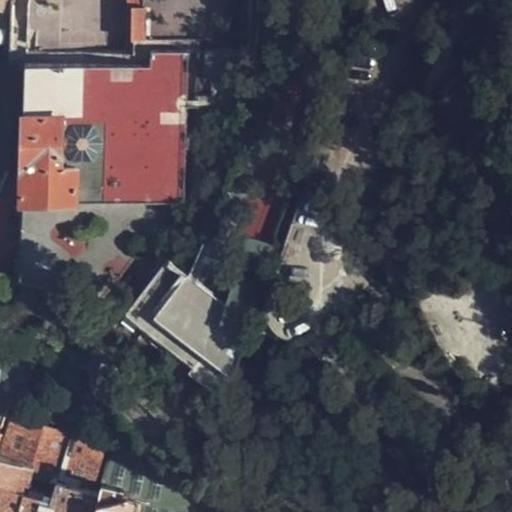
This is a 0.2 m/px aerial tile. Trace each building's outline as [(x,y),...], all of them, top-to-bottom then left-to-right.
[(129,0),(132,37),(149,36),(146,0),(129,0)] [(25,282),(56,287),(57,201),(187,204),(190,51),(161,50),(154,50),(153,65),(30,62),(22,280),(25,282)] [(228,393),(271,266),(244,255),(239,267),(227,300),(170,256),(129,308),(187,354),(184,358),(228,393)] [(0,417),(26,354),(0,342),(0,417)] [(107,499),(117,424),(105,414),(82,484),(48,472),(61,432),(14,416),(0,455),(0,511),(96,511),(100,497),(107,499)] [(226,511),(117,424),(107,499),(100,497),(96,511),(226,511)]
